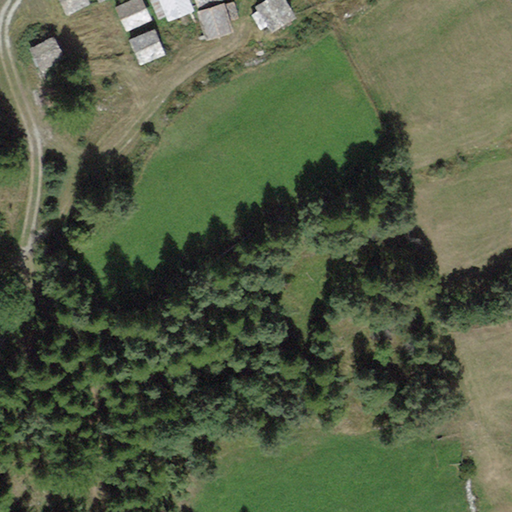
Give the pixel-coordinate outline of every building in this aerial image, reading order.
[(62,0),(68,11),(86,0),(62,0)] [(138,0),(118,8),(126,29),(149,20),(141,0),(138,0)] [(157,0),(164,19),(192,9),(188,0),(157,0)] [(274,30),(293,21),(282,0),(270,0),(261,5),(274,30)] [(222,7),(200,14),(209,40),(230,33),(222,7)] [(132,43),(141,64),(166,52),(156,32),(132,43)] [(35,51),(43,67),(62,56),(53,41),(35,51)]
